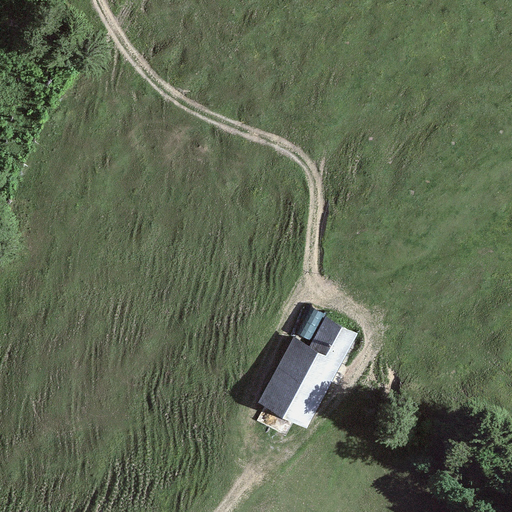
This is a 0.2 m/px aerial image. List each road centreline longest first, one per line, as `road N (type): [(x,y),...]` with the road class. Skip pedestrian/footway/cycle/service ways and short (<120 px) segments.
road 1 (track): [(305,280),(317,194),(312,169),(295,151),(181,103),(146,72),(100,0)]
road 2 (track): [(226,511),(344,396),(370,345),(362,316),(305,280)]
road 3 (track): [(511,233),(305,280)]
